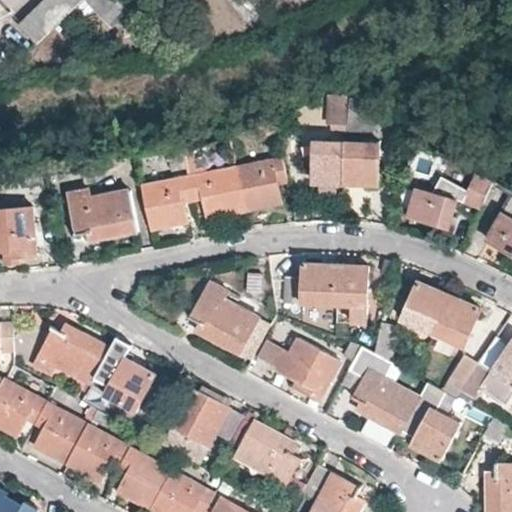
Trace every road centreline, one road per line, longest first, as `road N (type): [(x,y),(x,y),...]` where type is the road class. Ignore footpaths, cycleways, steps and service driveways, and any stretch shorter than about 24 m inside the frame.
road 1 (residential): [(69,284),(252,245),(347,236),(390,239),(511,289)]
road 2 (residential): [(436,511),(412,477),(69,284)]
